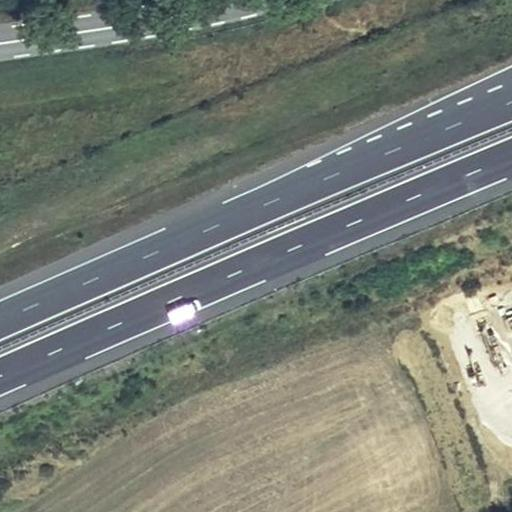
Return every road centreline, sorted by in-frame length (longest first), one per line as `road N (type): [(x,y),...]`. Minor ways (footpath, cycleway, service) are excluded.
road 1 (motorway): [(0,375),(511,156)]
road 2 (motorway): [(511,103),(0,320)]
road 3 (primary): [(0,42),(240,0)]
